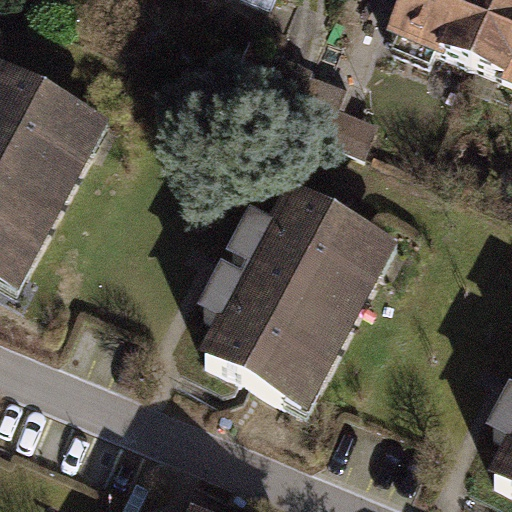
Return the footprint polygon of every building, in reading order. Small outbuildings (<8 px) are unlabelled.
[(230,0),(228,6),(284,30),(296,0),(230,0)] [(511,0),(418,0),(395,56),(479,91),(511,9),(511,0)] [(511,9),(479,91),(511,104),(511,9)] [(325,94),(342,53),(321,45),(304,85),(325,94)] [(346,102),(362,61),(342,53),(325,94),(346,102)] [(24,102),(7,94),(0,107),(0,293),(12,299),(23,277),(43,287),(117,139),(101,131),(109,114),(36,77),(24,102)] [(310,234),(293,226),(265,282),(280,290),(270,311),(254,303),(224,363),(239,371),(227,395),(298,431),(310,409),(330,419),(404,271),(388,263),(396,246),(323,209),(310,234)]
